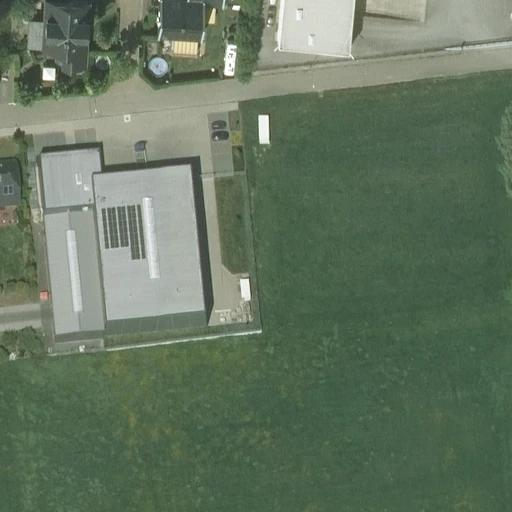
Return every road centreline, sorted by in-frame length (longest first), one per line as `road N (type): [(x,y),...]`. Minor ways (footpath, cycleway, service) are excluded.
road 1 (residential): [(511,61),(123,100)]
road 2 (residential): [(123,100),(0,114)]
